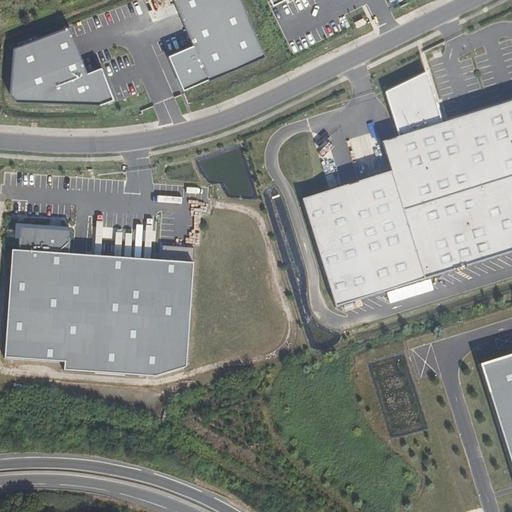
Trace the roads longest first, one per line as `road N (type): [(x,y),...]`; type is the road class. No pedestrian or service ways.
road 1 (tertiary): [(0,140),(87,144),(180,134),(477,0)]
road 2 (trunk): [(225,511),(104,469),(0,466)]
road 3 (trunk): [(0,483),(105,487),(184,511)]
